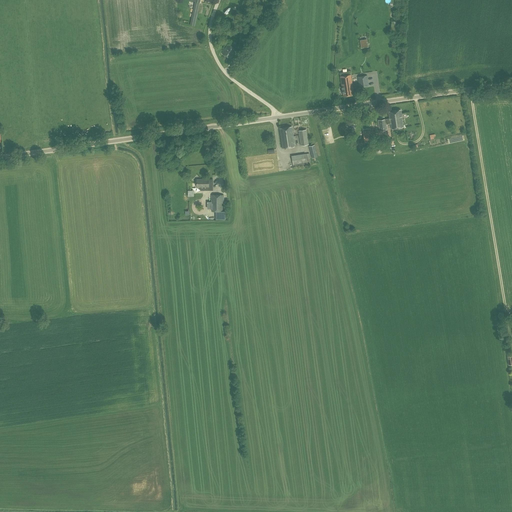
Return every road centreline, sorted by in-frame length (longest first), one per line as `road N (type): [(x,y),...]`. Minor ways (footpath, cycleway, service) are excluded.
road 1 (unclassified): [(0,158),(511,88)]
road 2 (unknown): [(468,90),(511,339)]
